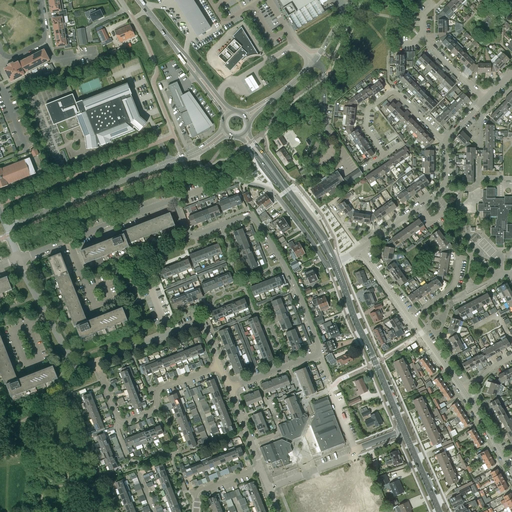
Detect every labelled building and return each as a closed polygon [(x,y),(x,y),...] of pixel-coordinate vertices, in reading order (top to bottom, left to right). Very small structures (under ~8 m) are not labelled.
[(210,28),(193,0),(176,0),(199,35),(211,28),(211,27),(210,28)] [(278,0),(286,12),(289,17),(312,3),(315,0),(278,0)] [(457,0),(452,0),(451,2),(457,8),(459,10),(463,6),(461,4),(457,0)] [(452,12),(457,8),(451,2),(447,6),(452,12)] [(63,10),(62,4),(50,6),(50,9),(51,9),(51,13),(59,11),(59,14),(67,13),(66,10),(63,10)] [(443,11),(439,15),(445,18),(447,16),(448,17),(452,12),(447,6),(442,11),(443,11)] [(90,15),(93,22),(103,17),(100,11),(90,15)] [(52,22),(53,25),(63,24),(65,23),(64,17),(67,17),(67,13),(59,14),(60,17),(52,19),(53,22),(52,22)] [(439,15),(439,16),(436,16),(436,21),(438,21),(438,27),(446,27),(446,21),(445,21),(445,18),(439,15)] [(130,25),(115,32),(120,43),(135,36),(130,25)] [(258,55),(241,27),(233,36),(236,39),(235,40),(242,46),(233,55),(225,64),(224,65),(230,71),(245,55),(247,57),(249,57),(250,56),(252,56),(254,55),(255,55),(257,55),(258,55)] [(446,33),(446,27),(438,27),(438,33),(439,33),(439,38),(445,36),(445,33),(446,33)] [(104,29),(97,33),(102,43),(109,39),(104,29)] [(80,45),(86,44),(84,34),(78,36),(80,45)] [(442,43),(446,47),(452,41),(453,42),(455,39),(452,37),(450,39),(448,37),(447,38),(445,36),(439,38),(443,42),(442,43)] [(69,45),(68,39),(66,39),(56,41),(56,44),(57,47),(64,46),(65,49),(71,48),(71,45),(69,45)] [(455,44),(453,42),(452,41),(446,47),(451,52),(457,46),(459,44),(457,42),(455,44)] [(451,52),(455,56),(461,50),(457,46),(451,52)] [(9,67),(4,69),(11,82),(49,63),(48,61),(49,60),(44,50),(40,52),(41,55),(36,57),(35,54),(27,59),(28,61),(24,63),(22,61),(19,63),(18,62),(14,64),(13,63),(8,65),(9,67)] [(455,56),(459,60),(465,54),(461,50),(455,56)] [(499,58),(505,64),(509,60),(501,52),(497,56),(499,58)] [(423,55),(421,53),(417,57),(419,59),(417,61),(421,64),(427,58),(423,55)] [(470,54),(467,56),(465,54),(459,60),(463,64),(469,58),(472,56),(470,54)] [(431,62),(427,58),(421,64),(425,68),(431,62)] [(469,68),(472,72),(475,65),(473,63),(474,63),(469,58),(463,64),(468,69),(469,68)] [(505,64),(499,58),(494,63),(495,63),(493,65),(496,72),(499,68),(500,69),(505,64)] [(435,66),(431,62),(425,68),(429,72),(435,66)] [(478,65),(475,65),(472,72),(478,72),(478,73),(484,73),(484,64),(478,64),(478,65)] [(490,64),(484,64),(484,73),(490,73),(490,72),(496,72),(493,65),(490,65),(490,64)] [(439,70),(435,66),(429,72),(433,76),(439,70)] [(443,74),(439,70),(433,76),(437,80),(443,74)] [(405,75),(400,80),(399,81),(403,84),(409,78),(409,79),(411,77),(407,74),(406,75),(405,75)] [(447,77),(443,74),(437,80),(441,83),(447,77)] [(259,89),(251,77),(244,81),(252,93),(259,89)] [(441,83),(444,87),(450,81),(447,77),(441,83)] [(413,82),(409,79),(409,78),(403,84),(407,88),(413,82)] [(379,82),(374,85),(379,92),(384,89),(381,85),(384,83),(381,79),(378,80),(379,82)] [(450,81),(444,87),(448,91),(454,85),(450,81)] [(193,126),(197,136),(207,131),(208,131),(209,130),(210,129),(210,128),(210,127),(210,126),(210,125),(209,125),(188,95),(184,97),(181,92),(177,82),(168,86),(172,96),(175,102),(179,111),(180,110),(181,114),(180,114),(186,127),(189,125),(190,128),(193,126)] [(417,86),(413,82),(407,88),(411,92),(417,86)] [(73,95),(45,105),(53,126),(56,125),(60,134),(80,126),(85,137),(86,149),(98,148),(98,144),(99,143),(100,146),(112,141),(111,140),(135,131),(133,129),(134,128),(139,132),(147,123),(139,116),(131,95),(132,94),(127,83),(125,84),(125,85),(83,102),(82,101),(76,104),(73,95)] [(374,85),(369,89),(373,94),(374,95),(379,92),(374,85)] [(421,90),(417,86),(411,92),(415,96),(421,90)] [(373,94),(369,89),(368,87),(363,91),(368,98),(373,94)] [(424,94),(421,90),(415,96),(418,100),(424,94)] [(363,91),(359,94),(363,101),(368,98),(363,91)] [(459,98),(465,104),(469,100),(461,92),(457,96),(459,98)] [(359,94),(349,101),(354,105),(357,103),(358,105),(363,101),(359,94)] [(428,98),(424,94),(418,100),(422,104),(428,98)] [(432,101),(428,98),(422,104),(426,107),(432,101)] [(459,98),(455,102),(461,108),(465,104),(459,98)] [(432,102),(432,101),(426,107),(430,111),(438,103),(435,99),(432,102)] [(349,101),(348,106),(348,107),(344,107),(343,113),(355,114),(355,108),(354,108),(354,105),(349,101)] [(506,101),(502,105),(508,111),(511,107),(511,106),(511,105),(511,106),(506,101)] [(387,108),(391,113),(400,104),(398,102),(395,105),(393,102),(390,105),(388,103),(384,107),(386,110),(387,108)] [(455,102),(451,105),(457,111),(461,108),(455,102)] [(391,113),(395,117),(401,111),(399,109),(402,106),(400,104),(391,113)] [(448,109),(454,115),(457,111),(451,105),(449,108),(448,106),(446,107),(448,109)] [(498,109),(504,115),(508,111),(502,105),(498,109)] [(444,113),(450,119),(454,115),(448,109),(446,107),(442,111),(444,113)] [(498,109),(494,113),(500,119),(504,115),(498,109)] [(395,117),(399,121),(408,112),(406,111),(404,114),(401,111),(395,117)] [(410,114),(408,112),(399,121),(404,125),(405,124),(410,119),(407,117),(410,114)] [(444,113),(440,117),(446,123),(450,119),(444,113)] [(492,119),(489,122),(495,124),(500,119),(494,113),(490,117),(492,119)] [(440,117),(439,115),(434,119),(442,127),(446,123),(440,117)] [(405,129),(407,131),(415,123),(411,118),(410,119),(405,124),(407,127),(405,129)] [(347,125),(346,131),(353,129),(353,126),(354,126),(354,120),(346,119),(343,119),(343,122),(343,123),(343,124),(344,125),(347,125)] [(485,125),(485,131),(494,131),(494,125),(495,124),(489,122),(488,123),(488,125),(485,125)] [(419,127),(415,123),(407,131),(409,133),(411,131),(413,133),(419,127)] [(193,127),(190,128),(188,129),(192,138),(191,138),(191,139),(197,136),(193,127)] [(413,133),(417,137),(423,131),(419,127),(413,133)] [(346,131),(349,135),(349,137),(352,141),(352,140),(361,134),(357,129),(354,131),(353,129),(346,131)] [(417,137),(418,137),(416,139),(420,143),(422,142),(422,141),(428,135),(423,131),(417,137)] [(460,142),(466,136),(462,132),(456,138),(460,142)] [(364,139),(361,134),(352,140),(352,141),(356,146),(357,145),(357,144),(364,139)] [(430,145),(433,141),(428,135),(422,141),(422,142),(423,143),(422,145),(424,147),(424,149),(430,146),(430,145)] [(460,142),(466,148),(472,148),(472,146),(468,142),(470,140),(466,136),(460,142)] [(274,140),(279,150),(284,147),(279,137),(274,140)] [(357,144),(357,145),(360,149),(368,144),(365,138),(364,139),(357,144)] [(364,154),(371,149),(372,149),(368,144),(360,149),(364,154)] [(433,147),(430,147),(430,146),(424,149),(424,156),(433,156),(433,147)] [(409,152),(406,147),(398,151),(404,160),(409,156),(407,154),(409,152)] [(39,155),(36,148),(30,150),(33,157),(39,155)] [(283,148),(274,154),(283,167),(292,161),(283,148)] [(374,154),(371,149),(364,154),(367,159),(374,154)] [(398,151),(393,155),(399,163),(404,160),(398,151)] [(389,158),(390,160),(394,166),(399,163),(393,155),(389,158)] [(36,173),(30,158),(1,169),(1,168),(0,168),(0,186),(1,188),(8,185),(36,173)] [(390,160),(385,164),(390,171),(395,167),(394,166),(390,160)] [(385,164),(380,167),(385,174),(390,171),(385,164)] [(380,167),(375,170),(380,177),(385,174),(380,167)] [(424,168),(424,177),(430,180),(430,174),(433,174),(433,168),(424,168)] [(337,172),(328,177),(311,189),(317,199),(328,192),(331,195),(362,174),(358,169),(345,178),(346,180),(344,181),(337,172)] [(375,170),(370,174),(375,181),(380,177),(375,170)] [(370,184),(375,181),(370,174),(365,177),(370,184)] [(424,177),(420,180),(425,187),(430,184),(428,181),(430,180),(424,177)] [(420,180),(415,183),(420,190),(425,187),(420,180)] [(416,194),(420,190),(415,183),(411,187),(416,194)] [(411,197),(416,194),(411,187),(406,190),(411,197)] [(406,190),(405,188),(400,192),(401,193),(402,193),(407,200),(411,197),(406,190)] [(495,202),(495,199),(495,188),(486,188),(486,191),(483,191),(482,201),(483,204),(478,204),(478,212),(483,212),(483,220),(490,220),(490,216),(497,217),(497,220),(496,220),(496,228),(491,228),(491,236),(496,236),(496,244),(503,244),(503,239),(511,239),(511,232),(511,224),(507,225),(507,218),(508,218),(508,209),(511,209),(511,197),(504,197),(504,202),(495,202)] [(341,211),(348,205),(345,201),(353,195),(352,194),(354,193),(352,190),(336,202),(339,205),(338,206),(341,211)] [(247,192),(242,194),(247,204),(252,201),(247,192)] [(402,204),(407,200),(402,193),(401,193),(397,197),(402,204)] [(238,195),(233,197),(237,206),(242,204),(238,195)] [(256,202),(258,204),(259,206),(260,206),(270,199),(268,196),(267,196),(264,198),(263,197),(261,198),(256,202)] [(233,197),(229,198),(232,208),(237,206),(233,197)] [(229,198),(224,200),(227,209),(232,208),(229,198)] [(257,208),(254,210),(254,211),(255,212),(260,207),(263,211),(269,207),(268,207),(270,206),(269,205),(272,203),(271,202),(272,201),(270,199),(260,206),(259,206),(257,208)] [(222,211),(227,209),(224,200),(219,202),(222,211)] [(391,200),(387,204),(392,211),(397,207),(391,200)] [(217,206),(212,208),(216,217),(221,215),(218,209),(220,208),(218,203),(216,204),(217,206)] [(387,204),(382,207),(387,214),(392,211),(387,204)] [(353,213),(348,205),(341,211),(344,215),(347,214),(350,218),(353,213)] [(382,207),(377,210),(383,218),(387,214),(382,207)] [(205,210),(203,211),(206,220),(211,218),(207,209),(207,210),(207,208),(204,209),(205,210)] [(212,208),(207,209),(211,218),(216,217),(212,208)] [(200,212),(198,213),(201,222),(206,220),(203,211),(202,210),(200,210),(200,212)] [(378,221),(383,218),(377,210),(370,215),(372,221),(376,218),(378,221)] [(258,216),(262,222),(269,217),(267,214),(265,211),(258,216)] [(198,213),(193,215),(197,224),(201,222),(198,213)] [(352,221),(357,222),(359,214),(353,213),(350,218),(352,218),(352,221)] [(372,221),(370,215),(371,214),(365,213),(365,215),(363,223),(369,224),(369,221),(372,221)] [(85,263),(88,262),(90,268),(127,254),(125,247),(129,246),(128,243),(174,225),(170,214),(126,231),(127,234),(118,238),(117,234),(107,238),(109,241),(81,252),(85,263)] [(192,226),(197,224),(193,215),(188,217),(192,226)] [(271,219),(269,217),(262,222),(265,226),(272,220),(271,219)] [(414,222),(420,230),(424,226),(419,219),(414,222)] [(275,228),(277,227),(278,228),(287,223),(285,220),(284,220),(281,221),(280,220),(279,221),(275,223),(274,222),(272,223),(275,228)] [(414,222),(410,226),(415,233),(420,230),(414,222)] [(289,226),(287,223),(278,228),(280,232),(281,231),(283,233),(287,230),(286,229),(289,227),(288,226),(289,226)] [(410,226),(405,229),(410,236),(415,233),(410,226)] [(235,237),(244,234),(242,229),(233,232),(235,237)] [(405,229),(400,232),(406,239),(410,236),(405,229)] [(435,240),(442,235),(439,230),(431,235),(435,240)] [(403,242),(406,239),(400,232),(396,235),(401,243),(403,245),(404,244),(403,242)] [(244,234),(235,237),(237,242),(246,238),(244,234)] [(394,248),(401,243),(396,235),(391,239),(391,240),(388,242),(389,245),(394,248)] [(445,239),(442,235),(435,240),(438,245),(445,239)] [(248,243),(246,238),(237,242),(239,247),(248,243)] [(441,249),(441,251),(447,249),(447,250),(453,248),(453,247),(450,243),(449,244),(445,239),(438,245),(441,249)] [(290,248),(292,250),(289,252),(290,254),(302,248),(301,245),(300,245),(300,244),(296,246),(296,245),(295,246),(292,241),(288,244),(290,248)] [(217,255),(217,256),(220,255),(219,254),(222,253),(218,243),(213,245),(217,255)] [(250,248),(248,243),(239,247),(241,251),(250,248)] [(213,245),(209,247),(212,256),(217,255),(213,245)] [(393,254),(394,248),(389,245),(388,247),(385,246),(384,252),(393,254)] [(207,258),(212,256),(209,247),(204,249),(207,258)] [(241,251),(242,256),(252,253),(250,248),(241,251)] [(290,254),(293,260),(300,256),(299,256),(304,253),(303,251),(304,251),(302,248),(290,254)] [(203,260),(207,258),(204,249),(199,251),(203,260)] [(441,251),(440,258),(449,260),(450,254),(447,253),(447,250),(447,249),(441,251)] [(198,262),(203,260),(199,251),(194,253),(198,262)] [(387,262),(393,261),(395,260),(395,254),(393,254),(384,252),(383,258),(385,263),(387,262)] [(195,263),(198,262),(194,253),(189,254),(194,265),(196,264),(195,263)] [(242,256),(244,261),(253,257),(252,253),(242,256)] [(56,279),(67,275),(69,274),(66,268),(60,254),(48,259),(49,261),(46,262),(50,274),(51,276),(54,274),(55,277),(56,279)] [(255,262),(253,257),(244,261),(246,266),(255,262)] [(183,261),(187,270),(191,268),(188,259),(183,261)] [(183,261),(178,263),(182,272),(187,270),(183,261)] [(387,267),(390,272),(397,267),(393,261),(387,262),(389,265),(387,267)] [(255,262),(246,266),(248,271),(257,267),(255,262)] [(178,263),(174,265),(177,274),(182,272),(178,263)] [(172,276),(177,274),(174,265),(169,267),(172,276)] [(168,278),(172,276),(169,267),(164,269),(168,278)] [(390,272),(393,276),(401,271),(397,267),(390,272)] [(163,279),(168,278),(164,269),(156,272),(159,278),(162,276),(163,279)] [(446,276),(447,271),(438,269),(437,276),(442,280),(443,276),(446,276)] [(355,273),(359,285),(362,283),(363,287),(371,283),(370,280),(367,281),(363,270),(355,273)] [(393,276),(397,281),(404,276),(401,271),(393,276)] [(230,273),(225,274),(228,284),(233,282),(230,273)] [(225,274),(220,276),(224,285),(228,284),(225,274)] [(317,278),(316,274),(306,279),(307,280),(304,282),(306,286),(310,284),(313,282),(312,282),(314,281),(314,280),(317,279),(316,278),(317,278)] [(126,326),(123,321),(127,320),(123,309),(86,323),(67,275),(56,279),(72,319),(73,319),(83,343),(126,326)] [(279,276),(274,278),(278,287),(283,285),(283,286),(286,285),(283,275),(279,277),(279,276)] [(220,276),(215,278),(219,287),(224,285),(220,276)] [(404,276),(397,281),(400,286),(407,281),(404,276)] [(437,276),(437,277),(436,277),(431,280),(432,281),(437,289),(442,285),(440,283),(442,281),(442,280),(437,276)] [(0,292),(11,288),(7,278),(0,280),(0,292)] [(214,289),(219,287),(215,278),(211,280),(214,289)] [(274,278),(269,280),(273,289),(278,287),(274,278)] [(209,291),(214,289),(211,280),(206,282),(209,291)] [(268,291),(273,289),(269,280),(265,282),(268,291)] [(204,293),(209,291),(206,282),(205,281),(203,281),(204,283),(201,284),(204,293)] [(437,289),(432,281),(427,285),(431,290),(433,292),(437,289)] [(264,292),(268,291),(265,282),(260,283),(264,292)] [(259,294),(264,292),(260,283),(255,285),(259,294)] [(427,294),(431,290),(427,285),(426,283),(422,286),(427,294)] [(499,294),(501,293),(509,288),(506,283),(498,287),(496,289),(499,294)] [(259,294),(255,285),(250,287),(254,296),(259,294)] [(422,286),(417,290),(422,297),(427,294),(422,286)] [(199,288),(199,287),(197,288),(197,289),(194,290),(198,299),(203,297),(199,288)] [(501,293),(504,298),(511,293),(509,288),(501,293)] [(367,306),(375,303),(372,293),(374,292),(373,289),(366,291),(367,294),(363,296),(367,306)] [(193,301),(198,299),(194,290),(190,292),(193,301)] [(417,290),(412,293),(418,300),(422,297),(417,290)] [(189,303),(193,301),(190,292),(185,294),(189,303)] [(418,300),(412,293),(408,296),(413,304),(418,300)] [(482,296),(486,304),(491,301),(487,293),(482,296)] [(185,294),(180,296),(184,305),(189,303),(185,294)] [(179,307),(184,305),(180,296),(176,297),(179,307)] [(482,296),(477,299),(481,307),(486,304),(482,296)] [(174,309),(179,307),(176,297),(171,299),(174,309)] [(273,307),(282,303),(280,298),(271,302),(273,307)] [(314,305),(315,307),(327,302),(326,299),(325,299),(325,298),(321,299),(321,298),(319,299),(316,300),(316,299),(311,301),(313,306),(314,305)] [(244,299),(239,301),(243,310),(248,308),(244,299)] [(477,299),(472,301),(476,309),(481,307),(477,299)] [(238,312),(243,310),(239,301),(235,302),(238,312)] [(472,301),(467,304),(471,312),(476,309),(472,301)] [(233,313),(238,312),(235,302),(230,304),(233,313)] [(328,305),(327,302),(315,307),(319,317),(314,319),(315,322),(322,320),(321,317),(323,316),(321,311),(328,308),(327,305),(328,305)] [(284,308),(282,303),(273,307),(275,311),(284,308)] [(230,304),(225,306),(229,315),(233,313),(230,304)] [(371,314),(374,322),(382,319),(380,315),(382,314),(380,308),(382,307),(381,304),(374,307),(376,312),(371,314)] [(466,315),(471,312),(467,304),(462,307),(465,311),(466,315)] [(225,306),(220,308),(224,317),(229,315),(225,306)] [(462,307),(457,309),(454,311),(454,312),(457,313),(456,314),(461,319),(462,317),(466,315),(465,311),(462,307)] [(220,308),(216,310),(219,319),(224,317),(220,308)] [(286,312),(284,308),(275,311),(277,316),(286,312)] [(214,321),(219,319),(216,310),(211,312),(214,321)] [(288,317),(286,312),(277,316),(279,321),(288,317)] [(452,318),(450,323),(459,326),(461,319),(456,314),(455,319),(452,318)] [(393,329),(393,330),(394,332),(400,329),(399,326),(401,325),(398,320),(398,319),(396,316),(394,317),(395,318),(389,321),(394,329),(393,329)] [(259,322),(257,317),(248,320),(249,325),(259,322)] [(279,321),(281,325),(290,322),(288,317),(279,321)] [(326,334),(328,333),(338,329),(336,326),(336,327),(335,326),(332,327),(330,321),(322,324),(325,331),(326,334)] [(260,326),(259,322),(249,325),(251,330),(260,326)] [(292,327),(290,322),(281,325),(282,330),(292,327)] [(452,330),(450,335),(456,334),(459,326),(450,323),(448,329),(452,330)] [(262,331),(260,326),(251,330),(253,335),(262,331)] [(220,336),(229,333),(228,328),(218,331),(220,336)] [(383,336),(388,334),(386,335),(384,331),(382,332),(380,328),(372,331),(373,333),(374,335),(376,340),(383,336)] [(285,332),(287,337),(296,334),(294,329),(285,332)] [(339,333),(338,329),(328,333),(329,335),(327,336),(328,340),(334,337),(336,336),(335,335),(339,334),(338,333),(339,333)] [(404,334),(400,329),(394,332),(388,335),(388,334),(383,336),(376,340),(379,346),(381,345),(382,347),(385,346),(384,343),(387,342),(385,339),(386,338),(389,337),(390,339),(396,336),(397,338),(404,334)] [(264,336),(262,331),(253,335),(255,339),(264,336)] [(231,338),(229,333),(220,336),(222,341),(231,338)] [(287,337),(289,342),(298,339),(296,334),(287,337)] [(448,338),(451,343),(459,339),(456,334),(450,335),(451,337),(448,338)] [(266,341),(264,336),(255,339),(257,344),(266,341)] [(53,367),(16,382),(13,374),(14,373),(0,337),(0,369),(3,378),(4,378),(13,401),(56,385),(54,379),(58,378),(53,367)] [(205,348),(203,342),(201,337),(197,338),(200,344),(201,345),(195,347),(198,354),(203,352),(202,350),(205,348)] [(506,337),(501,340),(506,348),(511,345),(506,337)] [(233,342),(231,338),(222,341),(224,346),(233,342)] [(289,342),(291,347),(300,343),(298,339),(289,342)] [(322,344),(327,356),(329,355),(328,354),(331,353),(332,353),(331,351),(336,349),(332,339),(322,344)] [(451,343),(454,348),(462,344),(459,339),(451,343)] [(501,340),(496,343),(501,351),(506,348),(501,340)] [(268,345),(266,341),(257,344),(259,349),(268,345)] [(235,347),(233,342),(224,346),(226,351),(235,347)] [(300,343),(291,347),(293,352),(302,348),(300,343)] [(496,343),(491,346),(496,354),(501,351),(496,343)] [(462,344),(454,348),(456,354),(464,349),(462,344)] [(260,351),(261,353),(270,350),(268,345),(259,349),(258,349),(258,352),(260,351)] [(491,346),(486,348),(491,356),(496,354),(491,346)] [(195,347),(189,349),(192,357),(198,354),(195,347)] [(237,352),(235,347),(226,351),(228,355),(237,352)] [(491,356),(486,348),(481,351),(482,353),(485,359),(486,359),(491,356)] [(187,359),(192,357),(189,349),(184,352),(187,359)] [(271,355),(270,350),(261,353),(262,358),(271,355)] [(184,352),(178,354),(181,361),(187,359),(184,352)] [(239,356),(237,352),(228,355),(230,360),(239,356)] [(329,355),(327,356),(326,356),(328,362),(334,359),(331,353),(328,354),(329,355)] [(477,356),(481,363),(486,361),(486,359),(485,359),(482,353),(477,356)] [(178,354),(173,356),(176,363),(181,361),(178,354)] [(341,366),(344,364),(345,365),(347,364),(347,363),(353,360),(350,354),(347,355),(347,354),(336,359),(337,363),(339,362),(341,366)] [(262,358),(264,363),(273,360),(271,355),(262,358)] [(170,366),(176,363),(173,356),(167,358),(170,366)] [(240,361),(239,356),(230,360),(231,365),(240,361)] [(477,356),(472,358),(476,366),(481,363),(477,356)] [(418,361),(419,361),(418,362),(420,364),(422,366),(428,362),(424,357),(418,361)] [(167,358),(161,360),(164,368),(170,366),(167,358)] [(472,358),(467,361),(471,369),(476,366),(472,358)] [(400,377),(409,374),(402,359),(393,362),(400,377)] [(159,370),(164,368),(161,360),(156,362),(159,370)] [(155,361),(150,363),(150,365),(153,372),(159,370),(156,362),(155,361)] [(242,366),(240,361),(231,365),(233,369),(242,366)] [(471,369),(467,361),(462,364),(466,372),(471,369)] [(432,367),(428,362),(422,366),(426,371),(432,367)] [(150,365),(150,363),(141,367),(145,376),(153,372),(150,365)] [(133,374),(130,366),(122,369),(123,371),(120,372),(123,378),(130,375),(133,374)] [(242,366),(233,369),(235,374),(244,371),(242,366)] [(297,377),(309,372),(307,367),(295,371),(297,377)] [(436,372),(432,367),(426,371),(425,372),(427,374),(428,373),(430,376),(436,372)] [(511,377),(508,370),(503,373),(507,381),(511,378),(511,377)] [(311,377),(309,372),(297,377),(298,382),(311,377)] [(501,384),(507,381),(503,373),(498,375),(499,378),(497,379),(501,384)] [(123,378),(125,384),(132,381),(131,378),(134,377),(133,374),(130,375),(123,378)] [(281,376),(285,386),(290,384),(286,374),(281,376)] [(409,374),(400,377),(407,392),(415,389),(409,374)] [(280,387),(285,386),(281,376),(276,378),(280,387)] [(298,382),(300,387),(312,382),(311,377),(298,382)] [(435,383),(437,386),(443,382),(439,377),(433,381),(432,382),(434,384),(435,383)] [(275,389),(280,387),(276,378),(271,380),(275,389)] [(206,382),(208,387),(216,384),(214,379),(206,382)] [(354,382),(360,394),(367,391),(361,379),(354,382)] [(491,382),(489,388),(498,390),(500,385),(501,384),(497,379),(495,381),(494,383),(491,382)] [(270,391),(275,389),(271,380),(266,382),(270,391)] [(125,384),(127,389),(135,386),(132,381),(125,384)] [(270,391),(266,382),(261,384),(264,393),(270,391)] [(314,387),(312,382),(300,387),(302,392),(314,387)] [(446,387),(443,382),(437,386),(440,391),(446,387)] [(208,387),(210,393),(218,390),(216,384),(208,387)] [(137,385),(135,386),(127,389),(129,395),(137,392),(139,391),(137,385)] [(314,387),(302,392),(304,397),(316,392),(314,387)] [(440,391),(444,396),(450,392),(446,387),(440,391)] [(498,390),(489,388),(487,393),(490,394),(490,396),(490,398),(497,397),(496,396),(498,390)] [(220,395),(218,390),(210,393),(213,398),(220,395)] [(259,390),(253,392),(257,402),(262,400),(259,390)] [(81,394),(81,396),(82,397),(83,396),(85,402),(93,399),(91,393),(88,394),(87,392),(81,394)] [(137,394),(137,392),(129,395),(131,401),(139,398),(142,397),(141,394),(140,394),(137,394)] [(252,404),(257,402),(253,392),(248,394),(252,404)] [(453,398),(450,392),(444,396),(441,397),(443,400),(445,398),(448,402),(453,398)] [(171,402),(179,399),(176,393),(169,396),(171,402)] [(283,400),(285,403),(297,398),(295,393),(294,393),(286,396),(285,395),(282,396),(282,397),(278,399),(278,398),(276,398),(277,402),(283,400)] [(247,406),(252,404),(248,394),(243,396),(247,406)] [(213,398),(215,404),(222,401),(220,395),(213,398)] [(315,413),(309,428),(319,453),(337,445),(333,434),(340,431),(327,397),(311,403),(315,413)] [(419,416),(428,412),(421,397),(413,401),(419,416)] [(489,403),(492,408),(500,403),(497,397),(490,398),(492,401),(489,403)] [(146,405),(145,402),(141,403),(139,398),(131,401),(129,401),(130,404),(132,403),(134,409),(146,405)] [(171,402),(173,407),(181,404),(181,405),(183,404),(181,398),(179,399),(171,402)] [(299,404),(297,398),(285,403),(287,409),(299,404)] [(85,409),(87,408),(95,405),(93,399),(85,402),(83,403),(85,409)] [(225,407),(222,401),(215,404),(217,410),(225,407)] [(437,401),(435,402),(438,409),(446,405),(444,402),(439,405),(437,401)] [(451,406),(454,411),(460,408),(457,402),(451,406)] [(492,408),(495,413),(503,408),(500,403),(492,408)] [(183,410),(181,405),(181,404),(173,407),(175,413),(185,409),(183,410)] [(287,409),(289,414),(301,410),(299,404),(287,409)] [(87,408),(90,413),(97,410),(95,405),(87,408)] [(217,410),(219,415),(227,412),(225,407),(217,410)] [(366,407),(360,410),(363,417),(370,414),(369,410),(367,410),(366,407)] [(458,417),(463,413),(460,408),(454,411),(457,417),(458,417)] [(495,413),(498,418),(506,413),(503,408),(495,413)] [(186,409),(185,409),(175,413),(177,419),(185,416),(184,413),(187,412),(186,409)] [(90,413),(92,419),(99,416),(97,410),(90,413)] [(291,420),(293,419),(304,415),(301,410),(289,414),(291,420)] [(219,415),(221,421),(229,418),(227,412),(219,415)] [(253,421),(263,417),(261,412),(251,416),(253,421)] [(434,427),(428,412),(419,416),(426,431),(434,427)] [(376,427),(382,424),(377,413),(370,416),(371,418),(364,421),(367,427),(374,424),(376,427)] [(457,417),(455,418),(459,423),(467,418),(463,413),(458,417),(457,417)] [(500,423),(502,422),(508,418),(506,413),(498,418),(500,423)] [(92,419),(94,424),(102,421),(99,416),(92,419)] [(187,421),(185,416),(177,419),(179,424),(187,421)] [(253,421),(255,426),(265,422),(263,417),(253,421)] [(511,421),(510,417),(508,418),(502,422),(505,427),(511,423),(511,421)] [(231,424),(229,418),(221,421),(223,427),(231,424)] [(470,424),(467,418),(459,423),(462,429),(470,424)] [(93,431),(94,434),(100,432),(99,429),(104,427),(102,421),(94,424),(96,430),(93,431)] [(179,424),(182,430),(189,427),(187,421),(179,424)] [(255,426),(257,431),(266,427),(265,422),(255,426)] [(233,429),(231,424),(223,427),(221,428),(224,435),(226,434),(226,432),(233,429)] [(154,427),(157,435),(163,433),(163,434),(166,433),(164,427),(161,428),(160,425),(154,427)] [(154,427),(149,430),(152,437),(157,435),(154,427)] [(182,430),(184,435),(191,432),(189,427),(182,430)] [(266,427),(257,431),(259,436),(269,432),(266,427)] [(434,427),(426,431),(433,446),(441,442),(434,427)] [(451,428),(449,429),(452,437),(457,434),(455,429),(452,430),(451,428)] [(145,430),(145,431),(143,432),(146,440),(147,442),(149,442),(148,439),(152,437),(149,430),(148,429),(147,429),(146,430),(145,430)] [(473,429),(467,432),(466,433),(467,436),(469,435),(471,438),(477,434),(473,429)] [(138,434),(137,434),(140,442),(146,440),(143,432),(141,433),(140,432),(139,431),(138,432),(137,433),(138,434)] [(340,431),(333,434),(337,445),(345,442),(340,431)] [(96,436),(99,442),(106,439),(104,433),(101,434),(100,432),(94,434),(95,437),(96,436)] [(194,438),(191,432),(184,435),(186,441),(194,438)] [(137,434),(132,436),(135,444),(136,447),(142,445),(140,442),(137,434)] [(480,439),(477,434),(471,438),(474,443),(480,439)] [(306,435),(266,451),(276,477),(316,461),(306,435)] [(135,444),(132,436),(126,438),(126,439),(123,440),(129,453),(132,452),(131,449),(132,449),(131,445),(135,444)] [(196,446),(196,444),(194,438),(186,441),(188,447),(189,447),(190,448),(196,446)] [(99,442),(101,447),(108,444),(106,439),(99,442)] [(473,446),(475,445),(477,448),(483,444),(480,439),(474,443),(472,444),(473,446)] [(101,447),(103,453),(110,450),(108,444),(101,447)] [(235,449),(238,457),(244,455),(242,452),(245,451),(243,445),(240,446),(241,447),(235,449)] [(228,450),(229,452),(232,459),(238,457),(235,449),(235,450),(234,447),(228,450)] [(103,453),(105,459),(113,456),(110,450),(103,453)] [(480,460),(482,459),(483,459),(490,455),(487,450),(477,456),(480,460)] [(384,459),(385,462),(400,457),(398,451),(389,454),(390,457),(384,459)] [(229,452),(224,454),(227,461),(232,459),(229,452)] [(442,471),(451,467),(444,452),(436,456),(442,471)] [(221,464),(227,461),(224,454),(218,456),(221,464)] [(492,460),(490,455),(483,459),(485,464),(492,460)] [(105,459),(107,464),(115,461),(113,456),(105,459)] [(218,456),(213,458),(215,466),(221,464),(218,456)] [(402,463),(400,457),(385,462),(386,466),(393,463),(394,466),(402,463)] [(213,458),(207,460),(210,468),(215,466),(213,458)] [(207,460),(201,462),(205,470),(210,468),(207,460)] [(373,460),(370,461),(372,467),(373,467),(374,469),(378,467),(377,465),(376,466),(373,460)] [(495,465),(492,460),(485,464),(482,465),(485,471),(495,465)] [(104,473),(105,475),(115,471),(114,468),(117,467),(115,461),(107,464),(106,465),(106,466),(107,467),(108,466),(109,470),(107,471),(107,472),(104,473)] [(201,462),(196,465),(199,472),(205,470),(201,462)] [(155,467),(157,473),(164,470),(162,464),(155,467)] [(196,465),(190,467),(193,475),(199,472),(196,465)] [(187,477),(193,475),(190,467),(185,469),(183,466),(181,467),(185,478),(187,477)] [(451,467),(442,471),(449,486),(457,482),(451,467)] [(493,478),(500,474),(497,469),(490,473),(492,475),(488,477),(489,480),(493,478)] [(157,479),(159,478),(167,476),(164,470),(157,473),(158,475),(155,476),(157,479)] [(345,511),(330,472),(293,487),(302,511),(345,511)] [(500,474),(493,478),(495,483),(503,479),(500,474)] [(378,477),(382,486),(388,483),(385,475),(378,477)] [(169,481),(167,476),(159,478),(161,484),(169,481)] [(505,484),(506,484),(503,479),(495,483),(498,488),(505,484)] [(115,482),(117,488),(125,485),(123,480),(115,482)] [(389,484),(394,496),(403,492),(398,480),(389,484)] [(171,487),(169,481),(161,484),(163,490),(171,487)] [(246,484),(248,490),(256,487),(254,481),(246,484)] [(459,487),(460,490),(473,483),(472,481),(459,487)] [(498,488),(495,489),(496,492),(500,490),(501,493),(508,489),(505,484),(498,488)] [(125,486),(125,485),(117,488),(120,494),(127,491),(130,490),(127,485),(125,486)] [(173,492),(171,487),(163,490),(166,495),(173,492)] [(258,493),(256,487),(248,490),(250,496),(258,493)] [(471,491),(469,487),(459,492),(460,494),(462,495),(471,491)] [(130,497),(127,491),(120,494),(122,500),(130,497)] [(175,498),(173,492),(166,495),(168,501),(175,498)] [(260,498),(258,493),(250,496),(252,501),(260,498)] [(209,499),(211,505),(220,501),(221,501),(218,494),(216,495),(216,496),(209,499)] [(502,504),(506,502),(511,498),(511,497),(510,494),(503,497),(505,499),(500,502),(502,504)] [(450,501),(452,505),(459,502),(462,500),(459,495),(450,500),(451,500),(450,501)] [(485,495),(482,497),(485,503),(491,500),(489,497),(487,498),(485,495)] [(132,502),(130,497),(122,500),(124,505),(132,502)] [(178,504),(175,498),(168,501),(170,506),(178,504)] [(244,498),(238,500),(241,506),(247,504),(244,498)] [(262,504),(260,498),(252,501),(255,507),(262,504)] [(464,505),(464,504),(462,500),(459,502),(452,505),(454,510),(455,509),(455,510),(464,505)] [(221,507),(219,504),(221,503),(220,501),(211,505),(213,510),(221,507)] [(134,508),(132,502),(124,505),(126,511),(134,508)] [(399,506),(401,511),(410,511),(408,506),(409,505),(408,502),(399,506)]
